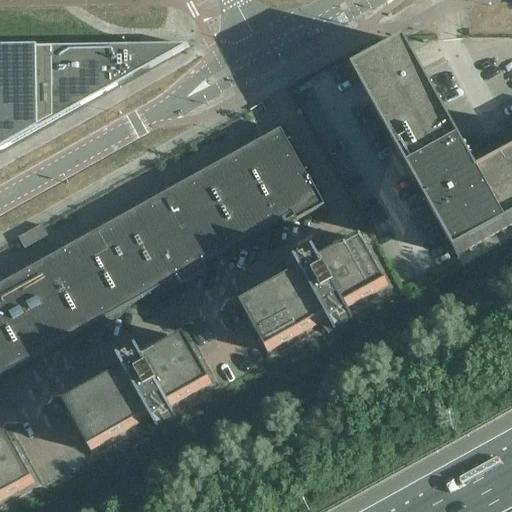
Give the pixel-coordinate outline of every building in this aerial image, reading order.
[(511,157),(480,175),(462,143),(405,40),(351,70),(372,104),(400,155),(402,157),(404,160),(406,163),(409,166),(412,167),(416,170),(419,171),(421,171),(423,172),(428,172),(431,172),(441,189),(424,199),(457,257),(511,226),(511,157)] [(150,69),(189,47),(0,50),(0,151),(134,77),(135,70),(150,69)] [(0,287),(0,379),(321,200),(282,131),(41,265),(0,287)] [(42,227),(20,240),(25,250),(48,238),(42,227)] [(285,279),(284,278),(283,279),(291,288),(242,315),(267,360),(323,329),(329,336),(330,335),(327,332),(341,324),(342,325),(351,320),(351,321),(353,320),(350,314),(394,289),(369,245),(325,269),(319,259),(317,260),(318,262),(315,263),(310,266),(309,265),(285,279)] [(193,343),(148,368),(142,357),(140,358),(141,360),(133,365),(133,364),(109,378),(108,377),(107,378),(114,387),(65,414),(90,459),(146,428),(152,435),(153,434),(151,431),(164,423),(165,424),(174,419),(174,420),(177,419),(173,413),(218,388),(193,343)] [(0,511),(0,508),(41,486),(16,442),(0,450),(0,511)]
